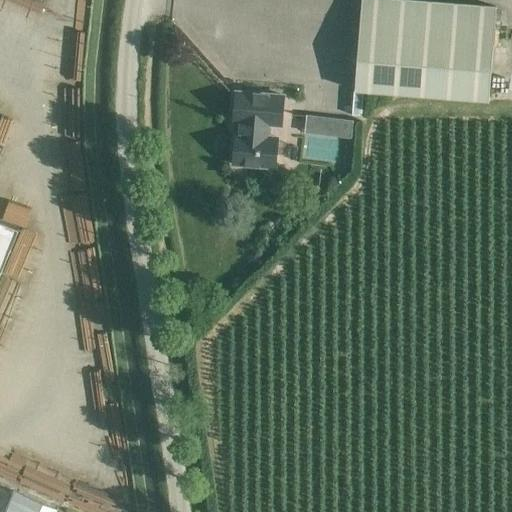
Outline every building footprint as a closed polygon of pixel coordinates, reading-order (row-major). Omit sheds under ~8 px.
[(413,0),(361,0),(354,90),(489,100),(496,6),(413,0)] [(235,133),(232,164),(275,167),(277,137),(269,136),(270,125),(282,125),(284,94),(235,91),(233,122),(238,122),(237,133),(235,133)] [(353,121),(336,119),(334,137),(351,139),(353,121)] [(0,269),(18,227),(0,219),(0,269)] [(86,248),(99,245),(94,222),(82,224),(86,248)] [(55,511),(57,508),(13,490),(3,511),(55,511)]
